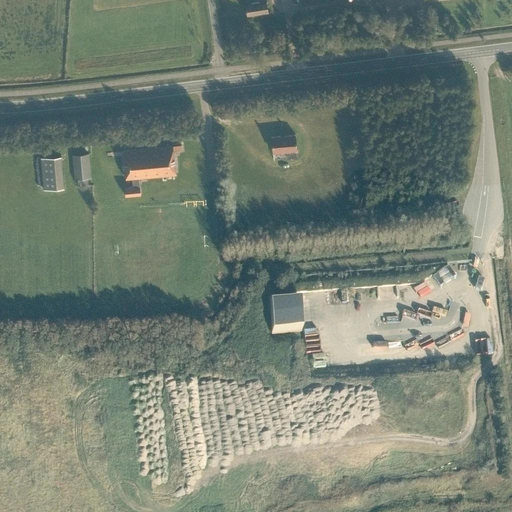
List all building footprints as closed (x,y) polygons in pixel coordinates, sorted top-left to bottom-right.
[(266,0),(245,0),(248,15),(268,11),(266,0)] [(297,150),(295,134),(271,136),(273,152),(286,151),(287,158),(297,157),(296,150),(297,150)] [(173,145),(123,150),(126,178),(132,177),(133,186),(127,187),(128,195),(141,194),(139,176),(176,173),(173,145)] [(88,184),(87,177),(91,177),(89,153),(72,154),(74,179),(77,178),(78,185),(88,184)] [(64,187),(61,155),(41,157),(44,189),(64,187)] [(449,267),(433,277),(440,288),(456,277),(449,267)] [(484,280),(478,278),(475,290),(481,292),(484,280)] [(305,329),(304,299),(274,300),(275,330),(305,329)] [(447,317),(449,312),(435,308),(433,313),(447,317)] [(307,348),(321,349),(322,327),(308,326),(307,348)]
